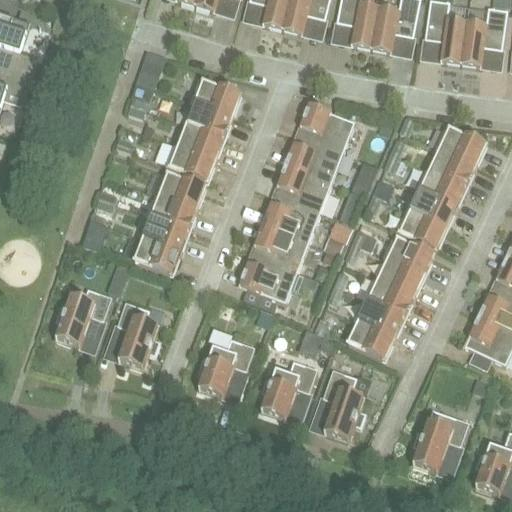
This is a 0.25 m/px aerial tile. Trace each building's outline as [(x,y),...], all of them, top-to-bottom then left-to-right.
[(196,12),(199,0),(177,0),(176,6),(196,12)] [(199,0),(196,12),(215,18),(221,1),(238,6),(240,0),(199,0)] [(283,36),(291,0),(251,0),(249,9),(267,13),(263,31),(283,36)] [(291,0),(283,36),(303,41),(308,23),(325,28),(332,0),(291,0)] [(372,55),(380,11),(361,8),(362,0),(342,0),(336,30),(354,34),(351,52),(372,55)] [(504,13),(511,14),(511,4),(511,0),(494,0),(493,12),(504,13)] [(380,11),(372,55),(392,59),(395,42),(413,45),(421,5),(402,1),(399,15),(380,11)] [(467,26),(448,23),(450,9),(431,7),(425,47),(443,50),(440,67),(460,70),(460,71),(461,71),(467,26)] [(461,71),(462,71),(482,73),(484,55),(503,58),(508,18),(488,15),(487,28),(467,26),(461,71)] [(0,72),(32,83),(38,64),(35,63),(26,60),(25,60),(20,59),(22,54),(26,41),(30,29),(23,26),(22,26),(18,25),(1,19),(1,20),(0,19),(0,72)] [(163,63),(147,57),(143,69),(160,74),(163,63)] [(32,83),(0,72),(0,116),(3,108),(7,95),(12,96),(11,97),(14,98),(14,97),(23,100),(23,101),(26,102),(32,83)] [(223,83),(210,78),(207,84),(220,89),(223,83)] [(190,109),(233,126),(241,103),(199,87),(190,109)] [(131,112),(146,117),(148,109),(133,104),(131,112)] [(224,147),(233,126),(190,109),(190,110),(195,112),(187,132),(224,147)] [(143,125),(146,117),(131,112),(128,119),(143,125)] [(297,142),(343,160),(355,129),(308,112),(308,113),(311,114),(306,128),(302,127),(297,142)] [(395,126),(385,122),(379,137),(389,140),(395,126)] [(407,125),(400,139),(408,142),(414,128),(407,125)] [(216,168),(224,147),(187,132),(179,153),(174,151),(174,152),(216,168)] [(435,156),(476,175),(486,153),(445,134),(435,156)] [(332,190),(343,160),(297,142),(291,157),(294,159),(289,173),(286,172),(285,172),(332,190)] [(398,146),(391,161),(399,164),(405,149),(398,146)] [(134,152),(119,147),(116,154),(132,160),(134,152)] [(208,190),(216,168),(174,152),(166,174),(208,190)] [(466,195),(476,175),(435,156),(439,158),(430,178),(426,175),(425,176),(466,195)] [(391,161),(385,175),(392,178),(399,164),(391,161)] [(113,163),(111,171),(126,176),(129,168),(113,163)] [(320,220),(332,190),(285,172),(285,173),(289,174),(283,188),(280,187),(274,202),(320,220)] [(456,216),(466,195),(425,176),(416,197),(456,216)] [(155,202),(197,218),(206,196),(168,181),(160,203),(155,201),(155,202)] [(364,200),(369,188),(363,186),(354,182),(349,194),(364,200)] [(380,188),(373,203),(381,206),(387,191),(380,188)] [(447,237),(456,216),(416,197),(415,198),(419,200),(411,219),(406,217),(447,237)] [(99,206),(115,211),(117,203),(102,198),(99,206)] [(189,239),(197,218),(155,202),(147,223),(189,239)] [(309,250),(320,220),(274,202),(268,217),(272,219),(266,233),(263,231),(262,232),(309,250)] [(373,203),(367,217),(375,220),(381,206),(373,203)] [(112,218),(115,211),(99,206),(97,213),(112,218)] [(437,258),(447,237),(406,217),(396,239),(437,258)] [(181,261),(189,239),(147,223),(147,224),(151,225),(143,246),(181,261)] [(348,242),(351,233),(346,231),(336,227),(332,235),(330,243),(345,249),(348,242)] [(298,280),(309,250),(262,232),(262,233),(266,234),(260,248),(257,247),(251,262),(298,280)] [(359,237),(352,252),(360,255),(366,240),(359,237)] [(324,256),(327,257),(339,262),(344,250),(329,244),(324,256)] [(383,266),(424,285),(434,264),(393,244),(383,266)] [(101,250),(86,245),(83,253),(99,258),(101,250)] [(172,283),(181,261),(143,246),(135,268),(172,283)] [(352,252),(346,266),(354,269),(360,255),(352,252)] [(335,272),(339,262),(327,257),(323,267),(329,270),(335,272)] [(297,280),(298,280),(251,262),(245,277),(249,278),(243,293),(240,291),(239,293),(286,310),(291,296),(287,294),(293,279),(297,280)] [(114,279),(127,284),(132,271),(119,266),(115,277),(114,279)] [(414,305),(424,285),(383,266),(387,268),(378,288),(374,285),(373,286),(414,305)] [(511,304),(511,268),(506,266),(509,268),(503,282),(499,280),(492,295),(511,304)] [(341,279),(335,293),(342,297),(348,282),(341,279)] [(405,326),(414,305),(373,286),(364,307),(405,326)] [(335,293),(328,308),(336,311),(342,297),(335,293)] [(511,339),(511,304),(492,295),(485,309),(489,311),(482,325),(479,323),(479,324),(511,339)] [(84,306),(72,301),(67,316),(61,314),(56,328),(62,330),(56,346),(81,355),(91,325),(103,329),(112,304),(88,296),(84,306)] [(274,318),(278,307),(262,301),(258,312),(274,318)] [(395,347),(405,326),(364,307),(354,328),(395,347)] [(155,347),(160,332),(147,328),(150,318),(126,310),(118,334),(130,338),(119,368),(144,377),(149,361),(155,363),(160,349),(155,347)] [(511,339),(479,324),(478,324),(482,326),(475,340),(472,338),(465,353),(505,373),(511,358),(511,339)] [(322,343),(329,328),(321,325),(315,340),(322,343)] [(385,368),(395,347),(354,328),(358,330),(348,351),(385,368)] [(318,354),(332,359),(335,350),(330,348),(322,345),(318,354)] [(199,397),(224,405),(234,374),(246,378),(254,354),(230,346),(227,356),(214,352),(209,366),(203,364),(198,378),(204,380),(199,397)] [(262,418),(287,427),(297,397),(309,401),(318,377),(294,368),(290,378),(278,373),(273,388),(267,386),(262,400),(268,402),(262,418)] [(335,410),(325,440),(349,449),(355,433),(361,435),(366,421),(360,419),(365,404),(352,400),(357,386),(333,377),(323,406),(335,410)] [(492,383),(482,380),(481,385),(491,388),(492,383)] [(414,471),(438,480),(448,450),(461,454),(469,430),(433,417),(424,441),(418,439),(413,453),(419,455),(414,471)] [(503,458),(490,453),(487,463),(481,461),(476,475),(482,477),(476,493),(501,502),(511,472),(511,439),(509,439),(503,458)]
